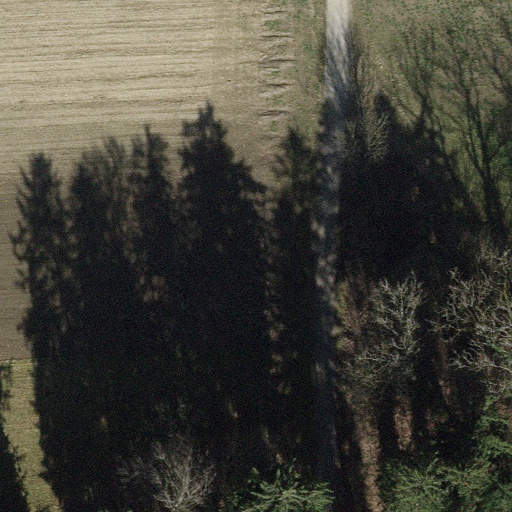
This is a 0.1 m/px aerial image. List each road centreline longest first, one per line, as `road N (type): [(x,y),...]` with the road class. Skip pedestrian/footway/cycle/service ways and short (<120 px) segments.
road 1 (track): [(336,0),(320,357),(330,511)]
road 2 (track): [(511,251),(336,80)]
